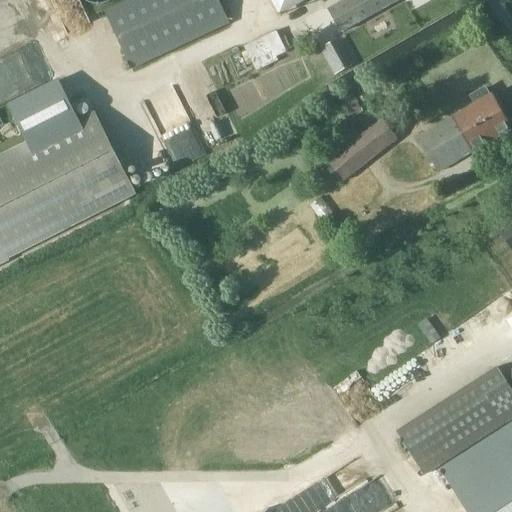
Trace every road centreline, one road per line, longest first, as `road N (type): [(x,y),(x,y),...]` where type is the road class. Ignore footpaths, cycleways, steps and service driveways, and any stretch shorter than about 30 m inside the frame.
road 1 (track): [(68,480),(289,478),(511,355)]
road 2 (track): [(15,0),(63,93),(113,77),(134,110),(265,45),(250,0)]
road 3 (track): [(0,491),(24,479),(68,480),(37,417)]
